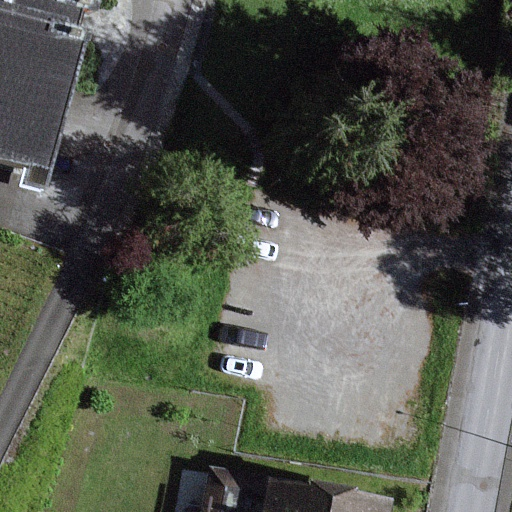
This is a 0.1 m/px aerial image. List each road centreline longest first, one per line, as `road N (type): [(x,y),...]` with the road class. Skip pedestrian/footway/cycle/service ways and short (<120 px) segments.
road 1 (residential): [(171,0),(93,244),(0,423)]
road 2 (residential): [(475,511),(511,304)]
